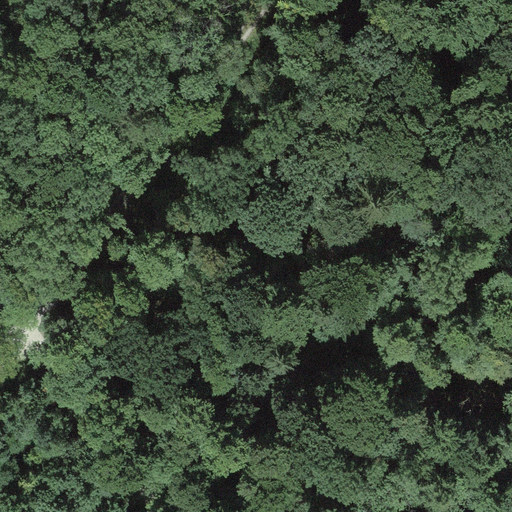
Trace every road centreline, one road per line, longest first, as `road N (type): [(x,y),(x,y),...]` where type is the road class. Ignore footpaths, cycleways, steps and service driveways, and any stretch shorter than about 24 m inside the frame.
road 1 (track): [(271,0),(0,368)]
road 2 (track): [(0,297),(158,511)]
